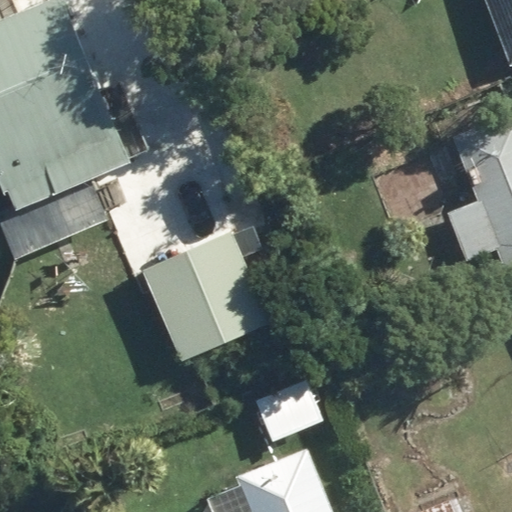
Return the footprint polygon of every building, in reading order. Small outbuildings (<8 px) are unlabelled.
[(68,0),(46,0),(0,19),(0,172),(16,210),(91,178),(137,159),(68,0)] [(511,0),(488,0),(511,65),(511,0)] [(511,113),(457,135),(482,200),(450,212),(470,262),(503,249),(511,270),(511,113)] [(20,259),(109,221),(91,178),(16,210),(2,216),(20,259)] [(228,234),(143,272),(183,359),(268,321),(228,234)] [(335,511),(310,450),(206,492),(213,511),(335,511)] [(460,511),(452,494),(416,511),(460,511)]
